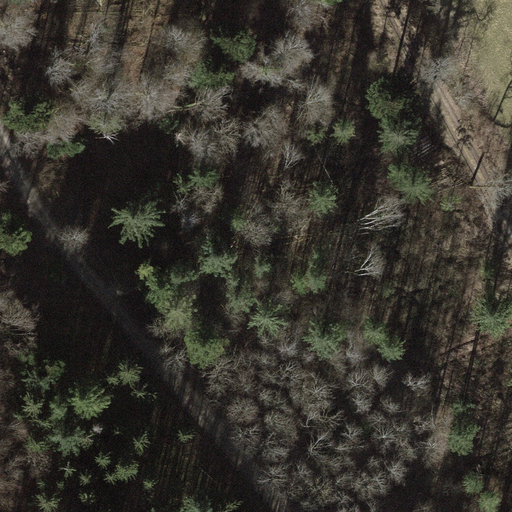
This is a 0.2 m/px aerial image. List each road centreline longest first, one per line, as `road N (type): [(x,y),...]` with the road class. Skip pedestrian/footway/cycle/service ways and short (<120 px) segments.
road 1 (track): [(0,97),(40,196),(296,511)]
road 2 (track): [(511,209),(404,0)]
